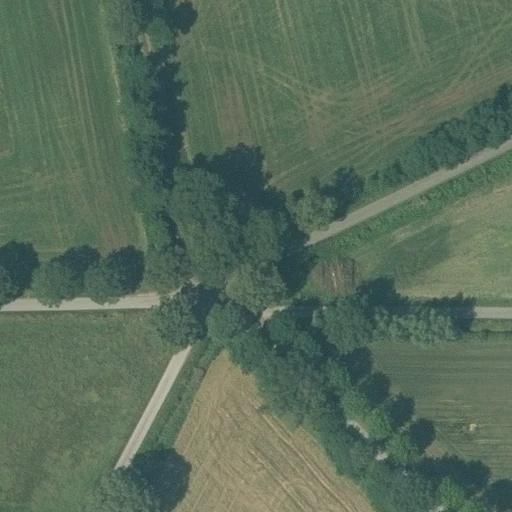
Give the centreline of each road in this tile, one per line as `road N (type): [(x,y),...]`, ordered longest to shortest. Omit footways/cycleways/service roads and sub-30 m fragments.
road 1 (unclassified): [(207,303),(230,280),(511,141)]
road 2 (track): [(133,0),(185,251),(207,303)]
road 3 (track): [(438,511),(255,332),(207,303)]
road 4 (unclassified): [(511,306),(207,303)]
road 5 (unclassified): [(99,511),(207,303)]
road 6 (unclassified): [(207,303),(0,306)]
